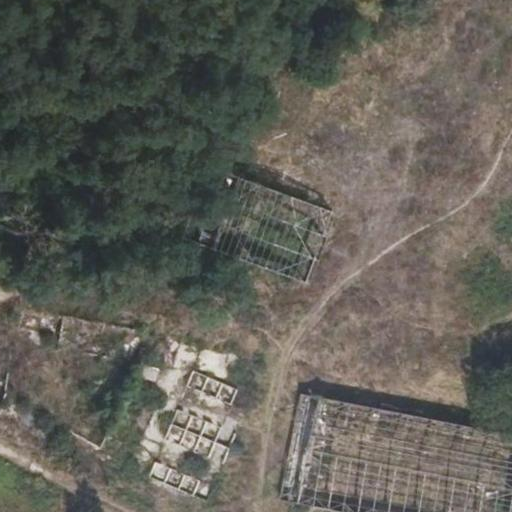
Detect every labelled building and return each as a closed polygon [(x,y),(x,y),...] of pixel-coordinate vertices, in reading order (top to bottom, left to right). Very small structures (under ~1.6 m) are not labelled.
[(257,73),(261,58),(242,51),(212,137),(228,143),(252,71),(257,73)] [(261,58),(257,73),(268,77),(272,62),(261,58)] [(179,234),(193,239),(223,155),(208,151),(179,234)] [(209,245),(233,159),(223,155),(193,239),(209,245)] [(233,159),(209,245),(253,261),(274,186),(235,172),(238,161),(233,159)] [(274,186),(253,261),(295,276),(317,201),(274,186)] [(317,201),(295,276),(306,280),(332,207),(317,201)] [(60,341),(65,313),(23,305),(8,370),(11,371),(0,407),(0,425),(94,479),(107,454),(109,451),(90,441),(14,398),(22,372),(36,375),(44,338),(60,341)] [(65,313),(60,341),(58,348),(105,358),(111,322),(65,313)] [(111,322),(105,358),(129,364),(130,359),(141,361),(147,329),(111,322)] [(204,341),(199,355),(244,373),(249,360),(204,341)] [(187,385),(232,404),(244,373),(199,355),(187,385)] [(109,451),(151,388),(132,376),(90,441),(109,451)] [(177,408),(223,426),(232,404),(187,385),(177,408)] [(107,454),(118,460),(154,389),(151,388),(109,451),(107,454)] [(511,511),(511,429),(304,391),(285,500),(350,511),(511,511)] [(177,408),(165,439),(210,458),(223,426),(177,408)] [(223,426),(210,458),(227,461),(238,432),(223,426)] [(165,439),(156,462),(202,480),(210,458),(165,439)] [(118,460),(107,454),(94,479),(119,494),(130,465),(118,460)] [(202,480),(156,462),(150,478),(196,497),(202,480)]
